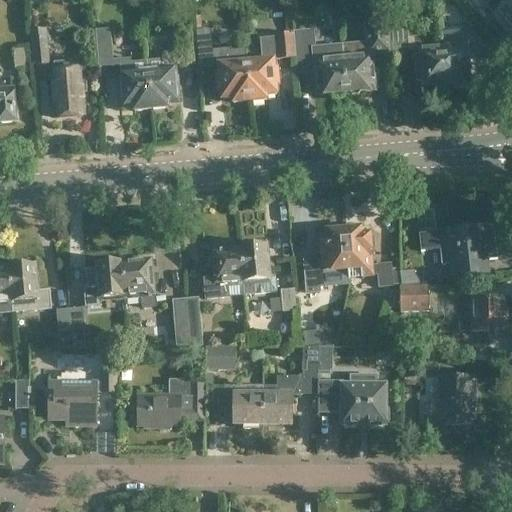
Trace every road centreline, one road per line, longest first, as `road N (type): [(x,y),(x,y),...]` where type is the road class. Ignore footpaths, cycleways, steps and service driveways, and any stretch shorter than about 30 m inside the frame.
road 1 (secondary): [(0,191),(460,149)]
road 2 (residential): [(53,489),(60,477),(505,476)]
